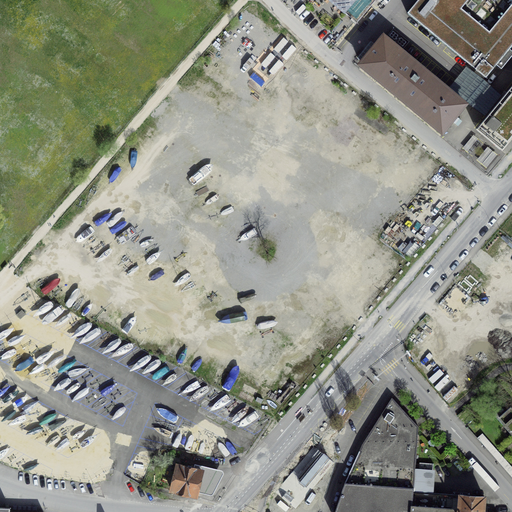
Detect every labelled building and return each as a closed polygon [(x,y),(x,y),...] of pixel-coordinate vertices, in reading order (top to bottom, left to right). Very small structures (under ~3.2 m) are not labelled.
[(344,16),(358,0),(324,0),(333,6),(344,16)] [(511,56),(511,0),(423,0),(410,16),(491,82),(511,56)] [(452,90),(386,36),(361,66),(447,138),(473,107),(452,90)] [(469,69),(452,90),(473,107),(488,120),(505,100),(469,69)] [(511,152),(511,97),(480,136),(508,158),(511,152)] [(415,511),(415,509),(416,495),(418,472),(421,428),(393,400),(363,449),(348,486),(339,511),(415,511)] [(511,412),(502,422),(511,433),(511,412)] [(197,471),(179,466),(172,494),(200,503),(202,496),(214,499),(227,475),(197,467),(197,471)] [(436,473),(418,472),(416,495),(435,496),(436,473)] [(489,511),(490,501),(464,500),(462,511),(489,511)]
